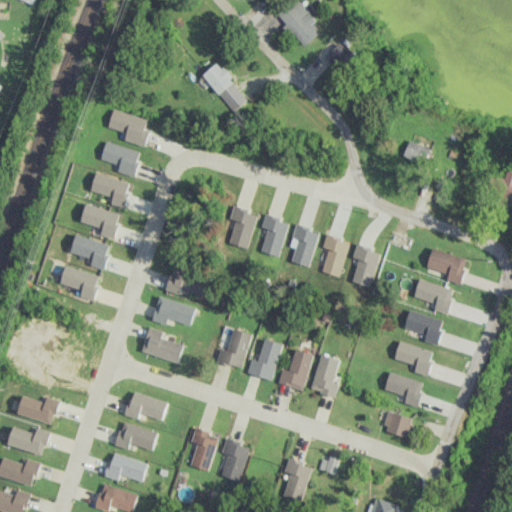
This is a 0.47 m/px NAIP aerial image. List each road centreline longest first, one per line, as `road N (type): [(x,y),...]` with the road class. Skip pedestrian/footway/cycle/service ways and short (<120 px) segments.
road 1 (residential): [(420,511),(509,274),(507,257),(356,196)]
road 2 (residential): [(59,511),(181,151)]
road 3 (residential): [(108,361),(434,469)]
road 4 (residential): [(356,196),(349,137),(333,110),(223,0)]
road 5 (residential): [(356,196),(181,151)]
